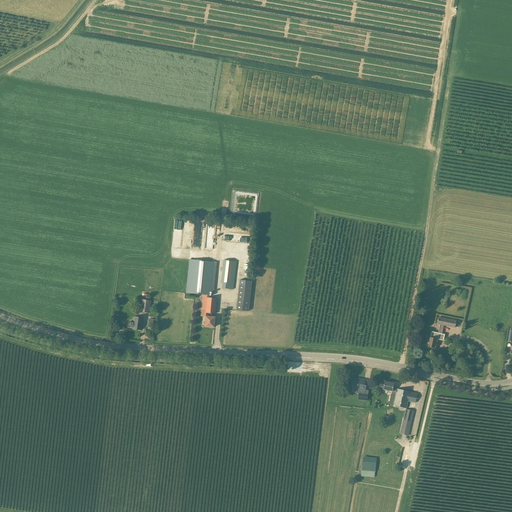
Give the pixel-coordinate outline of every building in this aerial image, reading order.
[(203,294),(209,295),(210,292),(211,292),(214,262),(190,260),(186,293),(203,294)] [(222,288),(233,290),(236,261),(224,260),(221,283),(222,283),(222,288)] [(236,310),(248,311),(251,286),(239,285),(236,310)] [(209,298),(209,295),(203,294),(201,310),(205,310),(205,313),(206,313),(206,316),(205,326),(214,327),(215,317),(212,317),(212,313),(215,314),(217,299),(209,298)] [(152,301),(142,299),(140,312),(150,314),(152,301)] [(133,329),(141,330),(142,318),(135,317),(134,323),(129,322),(128,328),(133,328),(133,329)] [(437,343),(438,344),(439,340),(443,341),(445,335),(442,334),(444,326),(455,328),(456,321),(438,317),(437,324),(440,325),(438,333),(432,332),(428,347),(436,349),(437,343)] [(359,389),(357,399),(367,400),(368,390),(365,390),(365,386),(364,386),(364,380),(354,379),(353,388),(359,389)] [(417,394),(393,388),(394,384),(385,381),(384,384),(380,384),(379,390),(383,391),(383,389),(392,391),(389,404),(406,408),(408,401),(416,403),(417,394)] [(408,436),(414,411),(406,409),(400,434),(408,436)] [(362,470),(375,472),(376,458),(363,456),(362,470)]
